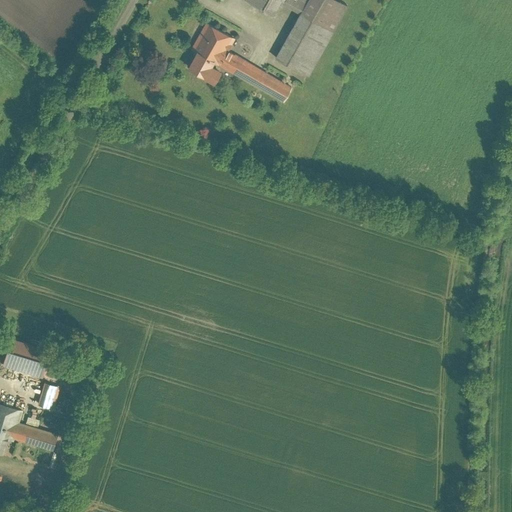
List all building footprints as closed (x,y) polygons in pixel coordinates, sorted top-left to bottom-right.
[(246,0),(274,15),(281,2),(297,11),(272,55),(308,75),(349,3),(343,0),(246,0)] [(193,49),(184,65),(213,82),(220,70),(210,64),(213,59),(284,101),(292,86),(228,48),(235,36),(207,20),(190,47),(193,49)] [(8,335),(1,363),(39,374),(47,346),(8,335)] [(57,397),(60,385),(54,383),(50,396),(57,397)] [(18,405),(0,400),(0,447),(6,450),(10,434),(14,420),(18,405)] [(57,432),(14,420),(10,434),(53,447),(57,432)]
